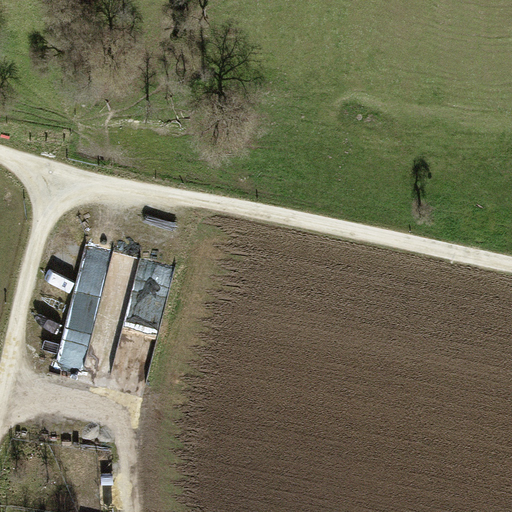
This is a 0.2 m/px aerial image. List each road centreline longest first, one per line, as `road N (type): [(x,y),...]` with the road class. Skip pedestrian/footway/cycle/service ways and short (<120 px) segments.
road 1 (track): [(511,264),(58,175),(0,155)]
road 2 (track): [(0,413),(58,175)]
road 3 (track): [(7,383),(125,413),(132,511)]
